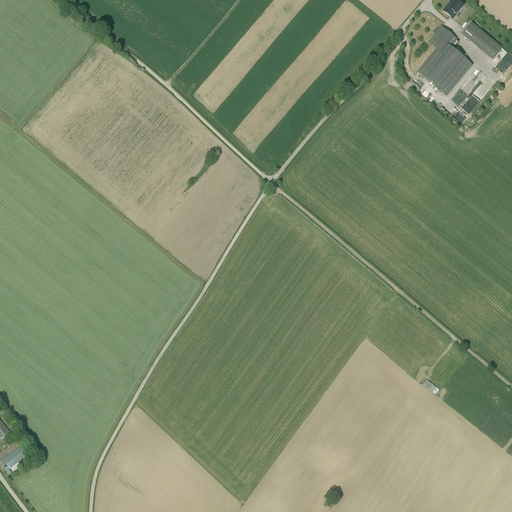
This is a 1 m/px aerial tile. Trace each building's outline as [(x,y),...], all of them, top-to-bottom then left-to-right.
[(449,4),(443,11),(451,18),(451,17),(454,14),(456,15),(463,6),(456,0),(451,6),(449,4)] [(502,49),(471,23),(461,35),(492,60),(502,49)] [(428,43),(436,49),(417,73),(446,97),(472,66),(451,48),(457,40),(441,27),(428,43)] [(505,56),(498,64),(506,71),(511,63),(511,56),(503,49),(501,52),(505,56)] [(473,93),(482,100),(496,82),(488,76),(483,83),(481,81),(486,74),(477,68),(452,101),(462,108),(473,93)] [(421,385),(432,393),(436,388),(427,381),(424,383),(423,382),(421,385)] [(5,436),(9,432),(0,420),(0,437),(1,439),(5,436)] [(9,475),(13,472),(10,468),(22,460),(26,457),(28,455),(24,450),(23,451),(21,448),(0,463),(9,475)]
